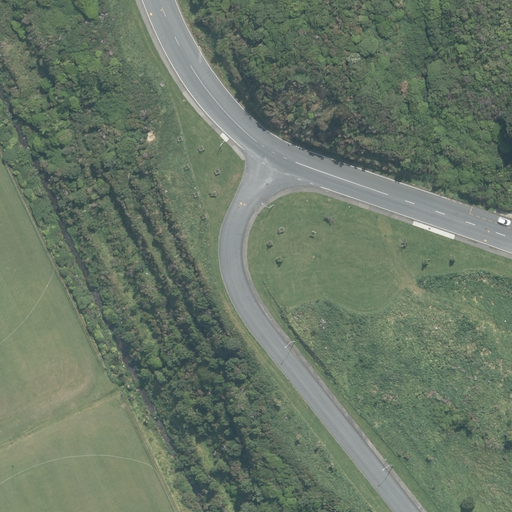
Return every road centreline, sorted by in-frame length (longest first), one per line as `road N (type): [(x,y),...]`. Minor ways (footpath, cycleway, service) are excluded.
road 1 (unclassified): [(282,154),(237,221),(237,271),(262,331),(408,511)]
road 2 (tertiary): [(511,238),(282,154)]
road 3 (tertiary): [(282,154),(204,90),(157,0)]
